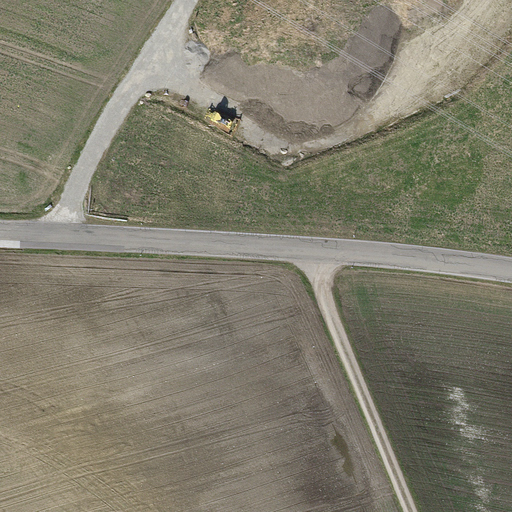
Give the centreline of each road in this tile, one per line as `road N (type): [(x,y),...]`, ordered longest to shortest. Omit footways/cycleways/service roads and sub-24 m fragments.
road 1 (tertiary): [(511,272),(0,232)]
road 2 (track): [(305,250),(411,511)]
road 3 (track): [(45,233),(192,0)]
